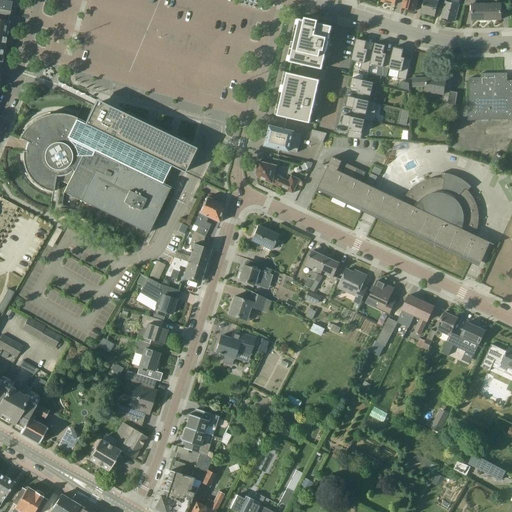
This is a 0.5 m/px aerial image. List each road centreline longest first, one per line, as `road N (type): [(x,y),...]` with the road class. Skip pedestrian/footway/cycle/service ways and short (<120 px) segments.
road 1 (residential): [(128,511),(155,464),(242,201)]
road 2 (residential): [(242,201),(297,217),(511,317)]
road 3 (residential): [(242,201),(238,166),(282,0)]
road 4 (residential): [(511,43),(456,43),(346,12)]
road 5 (secondary): [(127,511),(0,435)]
road 6 (residential): [(40,0),(0,121)]
